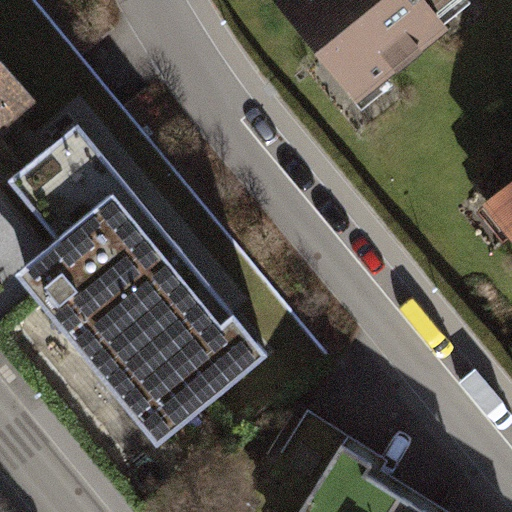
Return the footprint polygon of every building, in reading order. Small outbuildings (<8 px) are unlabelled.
[(272,0),(361,109),(454,34),(440,17),(460,0),(272,0)] [(0,141),(37,110),(0,65),(0,141)] [(272,366),(80,131),(10,188),(59,249),(18,282),(160,457),(272,366)] [(511,190),(486,211),(511,242),(511,190)] [(387,456),(306,407),(280,450),(311,469),(284,511),(450,511),(453,508),(381,465),(387,456)]
